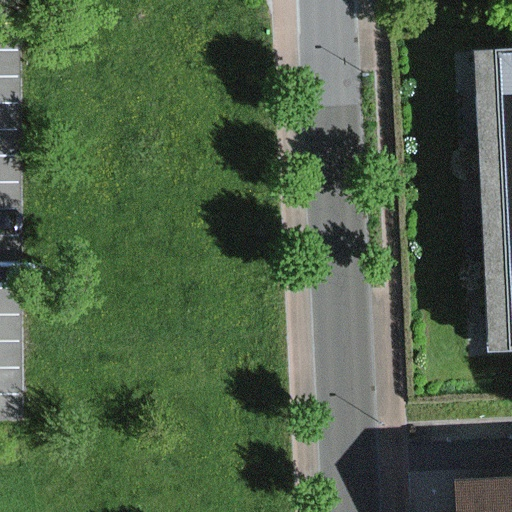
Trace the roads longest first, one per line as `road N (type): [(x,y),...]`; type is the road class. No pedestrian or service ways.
road 1 (residential): [(349,511),(324,0)]
road 2 (track): [(66,355),(340,348)]
